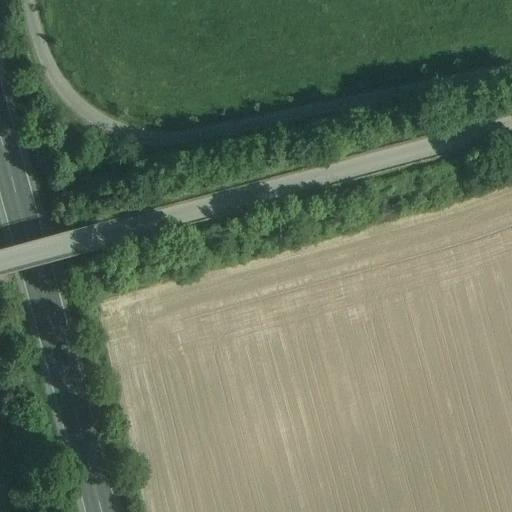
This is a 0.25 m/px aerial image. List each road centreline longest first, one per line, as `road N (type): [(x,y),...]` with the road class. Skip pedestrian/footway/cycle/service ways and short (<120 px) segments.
road 1 (unclassified): [(511,124),(0,263)]
road 2 (primary): [(0,125),(101,511)]
